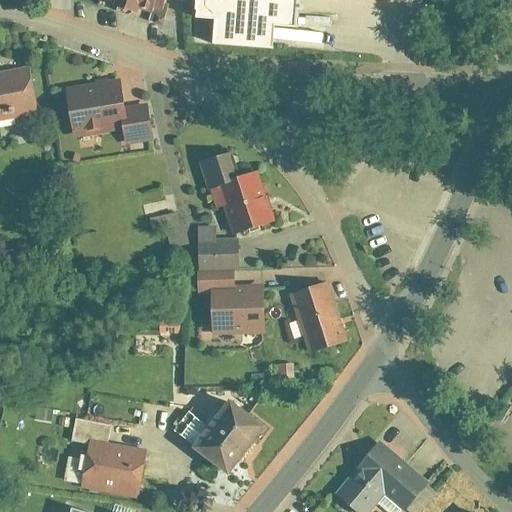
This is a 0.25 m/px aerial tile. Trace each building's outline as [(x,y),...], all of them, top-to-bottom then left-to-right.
[(101,0),(100,7),(157,23),(164,0),(101,0)] [(292,0),(194,0),(195,3),(213,5),(211,34),(266,39),(268,17),(291,20),(292,0)] [(0,76),(0,124),(37,118),(29,71),(0,76)] [(68,92),(76,140),(128,131),(120,84),(68,92)] [(200,167),(207,195),(220,191),(236,186),(230,159),(200,167)] [(220,191),(234,238),(274,228),(259,179),(236,186),(220,191)] [(199,247),(199,273),(238,272),(239,247),(199,247)] [(291,298),(307,355),(347,344),(332,288),(291,298)] [(212,295),(212,337),(266,335),(264,293),(212,295)] [(226,404),(191,449),(228,478),(265,430),(226,404)] [(381,442),(336,496),(355,511),(371,511),(383,497),(404,511),(425,511),(443,490),(381,442)] [(93,446),(84,490),(137,499),(146,456),(93,446)]
